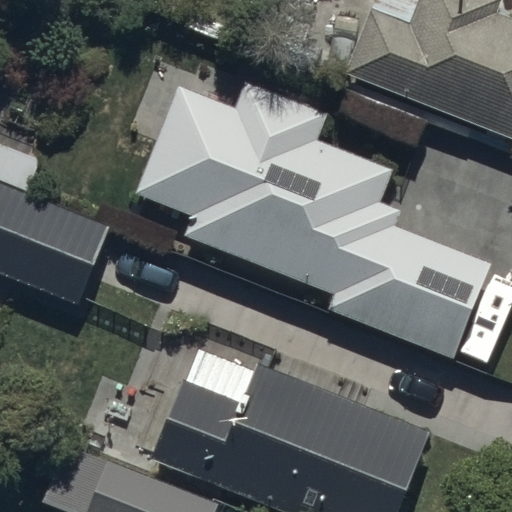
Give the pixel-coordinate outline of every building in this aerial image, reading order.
[(505,11),(475,0),(380,0),(344,88),(511,156),(511,34),(498,30),(505,11)] [(237,122),(175,96),(131,207),(187,229),(179,252),(331,307),(325,319),(454,373),(493,275),(395,237),(401,222),(380,213),(393,181),(316,155),(329,126),(249,94),(237,122)] [(109,240),(0,196),(0,283),(79,315),(109,240)] [(403,511),(430,447),(199,357),(150,472),(249,511),(403,511)] [(217,511),(64,456),(42,511),(217,511)]
